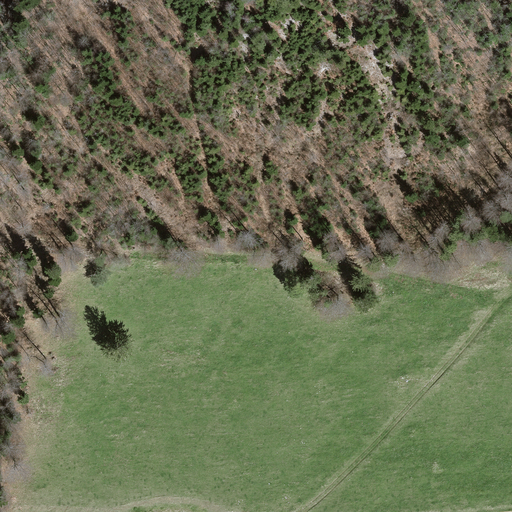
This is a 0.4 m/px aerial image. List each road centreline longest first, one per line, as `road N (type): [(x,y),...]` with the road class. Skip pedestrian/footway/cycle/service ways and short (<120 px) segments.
road 1 (track): [(511,294),(328,265),(0,234)]
road 2 (track): [(303,511),(374,448),(510,295)]
